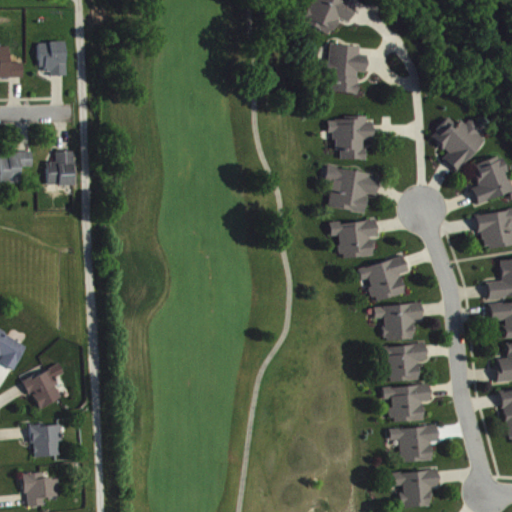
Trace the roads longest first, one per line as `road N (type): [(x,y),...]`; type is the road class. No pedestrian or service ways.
road 1 (residential): [(101,511),(80,0)]
road 2 (residential): [(511,494),(488,493),(464,388),(454,290),(421,209)]
